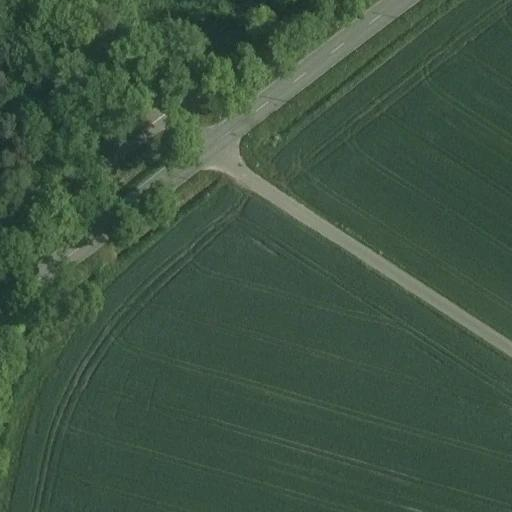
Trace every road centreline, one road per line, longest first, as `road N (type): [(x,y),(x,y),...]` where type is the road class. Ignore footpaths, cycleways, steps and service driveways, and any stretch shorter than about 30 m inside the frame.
road 1 (unclassified): [(207,149),(511,350)]
road 2 (tertiary): [(207,149),(0,310)]
road 3 (tertiary): [(402,0),(207,149)]
road 4 (unclassified): [(0,32),(207,149)]
